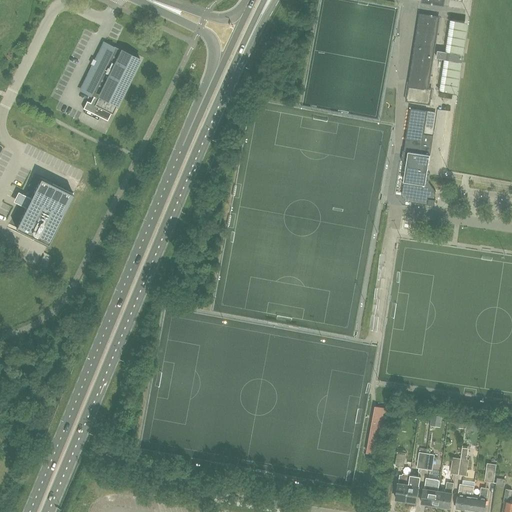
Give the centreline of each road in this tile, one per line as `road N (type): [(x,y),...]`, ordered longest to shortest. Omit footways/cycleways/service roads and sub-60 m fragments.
road 1 (primary): [(49,511),(232,71)]
road 2 (primary): [(182,146),(30,511)]
road 3 (tertiary): [(143,0),(212,43),(182,146)]
road 4 (primary): [(247,10),(182,146)]
